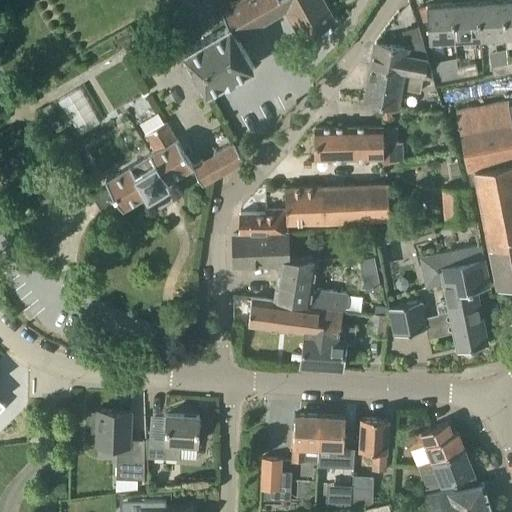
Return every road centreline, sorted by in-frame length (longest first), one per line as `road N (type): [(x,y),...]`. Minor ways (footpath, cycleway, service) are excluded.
road 1 (residential): [(221,379),(223,219),(392,0)]
road 2 (residential): [(492,399),(230,380)]
road 3 (residential): [(221,379),(57,368),(0,329)]
road 4 (residential): [(227,511),(230,380)]
